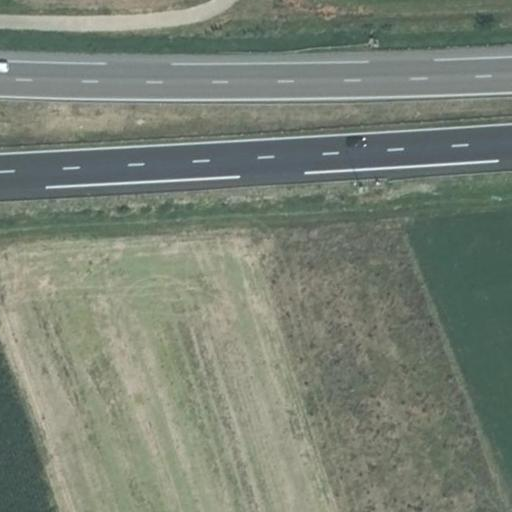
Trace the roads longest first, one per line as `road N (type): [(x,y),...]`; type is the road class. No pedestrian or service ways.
road 1 (track): [(511,190),(0,226)]
road 2 (trunk): [(0,170),(511,142)]
road 3 (trunk): [(511,75),(0,77)]
